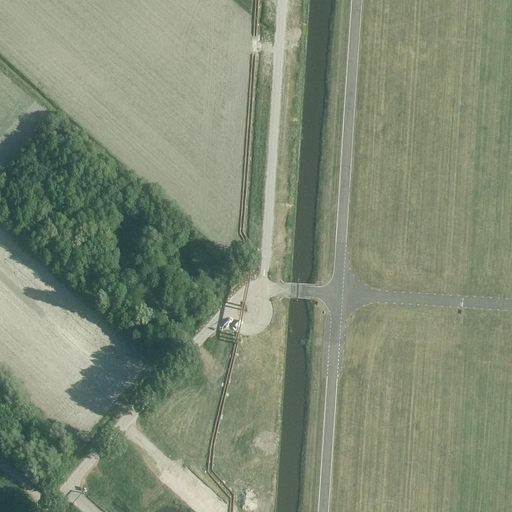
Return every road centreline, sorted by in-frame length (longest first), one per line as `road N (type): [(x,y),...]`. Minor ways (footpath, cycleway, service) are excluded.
road 1 (unclassified): [(44,511),(195,343),(241,296),(262,288)]
road 2 (unknown): [(119,428),(211,511)]
